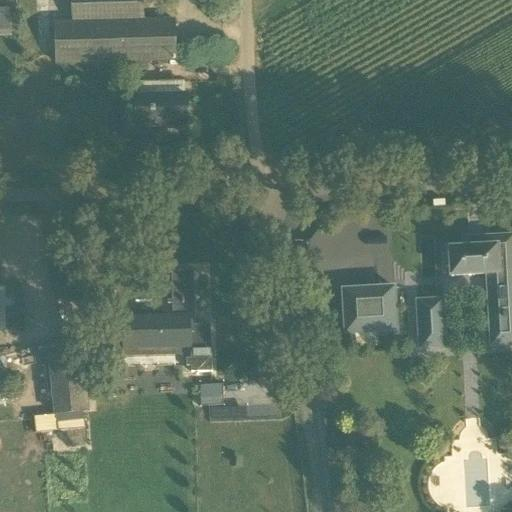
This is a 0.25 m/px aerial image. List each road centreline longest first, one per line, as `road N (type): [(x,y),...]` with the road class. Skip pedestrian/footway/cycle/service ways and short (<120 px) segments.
road 1 (unclassified): [(313,511),(280,266),(262,195)]
road 2 (unclassified): [(0,199),(262,195)]
road 3 (unclassified): [(262,195),(511,191)]
road 4 (unclassified): [(262,195),(245,110),(242,0)]
